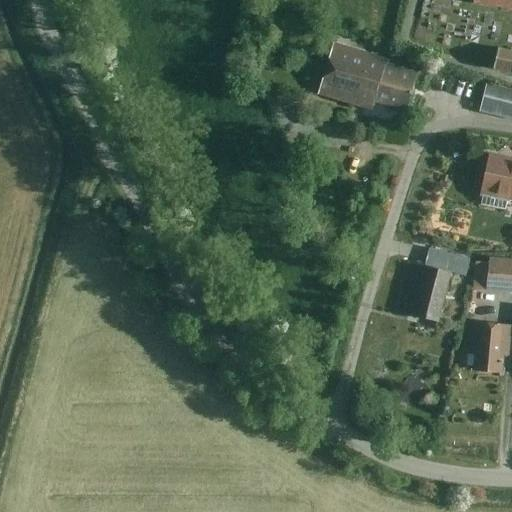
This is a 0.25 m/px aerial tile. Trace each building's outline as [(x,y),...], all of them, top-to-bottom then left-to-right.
[(511,0),(475,0),(475,4),(511,8),(511,0)] [(511,49),(494,45),(489,67),(508,71),(511,49)] [(385,62),(337,48),(322,93),(371,108),(374,98),(383,66),(385,62)] [(406,108),(416,75),(383,66),(374,98),(406,108)] [(511,91),(483,85),(477,110),(511,117),(511,91)] [(511,160),(488,156),(478,207),(503,211),(505,201),(511,202),(511,160)] [(470,260),(431,251),(427,268),(448,273),(466,277),(470,260)] [(511,290),(511,258),(484,259),(484,291),(511,290)] [(435,320),(448,273),(427,268),(410,262),(397,309),(435,320)] [(507,328),(479,325),(475,372),(502,374),(507,328)]
